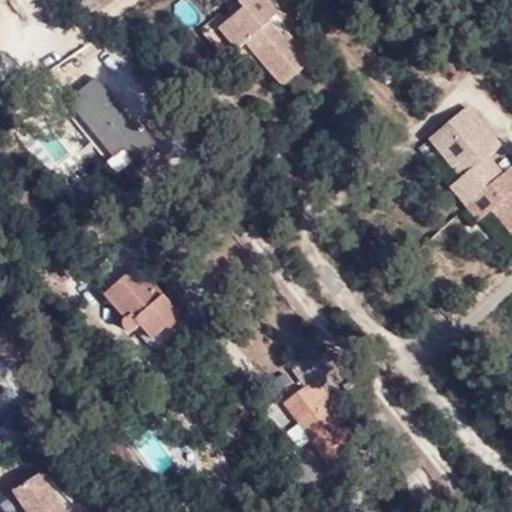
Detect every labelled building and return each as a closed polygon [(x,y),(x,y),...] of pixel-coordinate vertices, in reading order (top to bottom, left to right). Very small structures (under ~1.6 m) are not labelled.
[(325,40),(301,10),(297,14),(285,0),(221,0),(215,6),(248,45),(270,29),(297,61),(325,40)] [(93,76),(65,103),(126,165),(154,138),(93,76)] [(511,154),(470,101),(428,134),(460,174),(449,183),(477,219),(492,208),(511,233),(511,154)] [(120,278),(147,254),(155,248),(140,235),(109,264),(120,278)] [(184,298),(191,291),(179,276),(170,283),(147,254),(120,278),(117,280),(138,305),(134,309),(134,314),(139,318),(144,320),(147,317),(151,313),(161,324),(187,302),(184,298)] [(182,318),(185,321),(204,306),(191,291),(184,298),(187,302),(161,324),(151,313),(147,317),(162,334),(182,318)] [(340,453),(367,435),(376,428),(319,350),(304,360),(316,377),(296,391),(340,453)] [(5,375),(0,368),(0,438),(47,402),(19,364),(5,375)] [(439,448),(395,398),(380,410),(424,463),(439,448)] [(376,428),(367,435),(378,446),(385,440),(376,428)] [(303,462),(325,492),(341,478),(319,449),(303,462)] [(341,478),(325,492),(340,511),(352,511),(362,505),(341,478)] [(104,511),(91,491),(64,508),(66,511),(104,511)]
